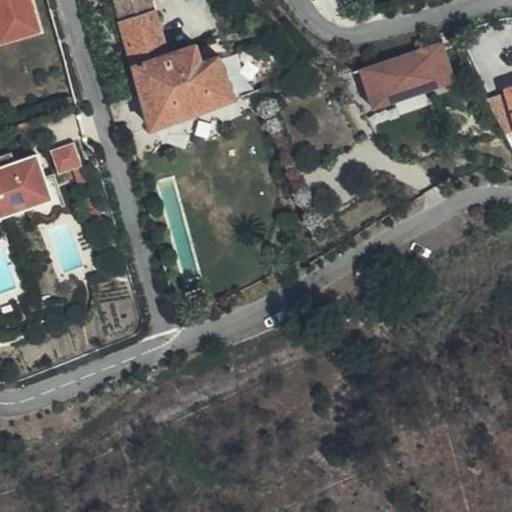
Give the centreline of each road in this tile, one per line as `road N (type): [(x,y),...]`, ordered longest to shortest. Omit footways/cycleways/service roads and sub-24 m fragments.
road 1 (residential): [(171,345),(260,310),(454,201),(511,195)]
road 2 (residential): [(70,0),(165,328)]
road 3 (residential): [(485,0),(343,32),(317,19),(303,0)]
road 4 (residential): [(0,400),(30,398),(171,345)]
